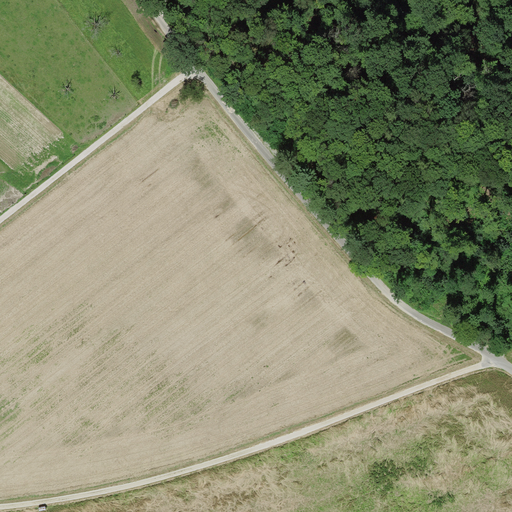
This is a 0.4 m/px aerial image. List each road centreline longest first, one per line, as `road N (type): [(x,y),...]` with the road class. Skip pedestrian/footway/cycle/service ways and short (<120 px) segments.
road 1 (track): [(489,357),(293,435),(135,484),(0,505)]
road 2 (track): [(142,0),(396,299),(489,357)]
road 3 (track): [(0,219),(195,68)]
